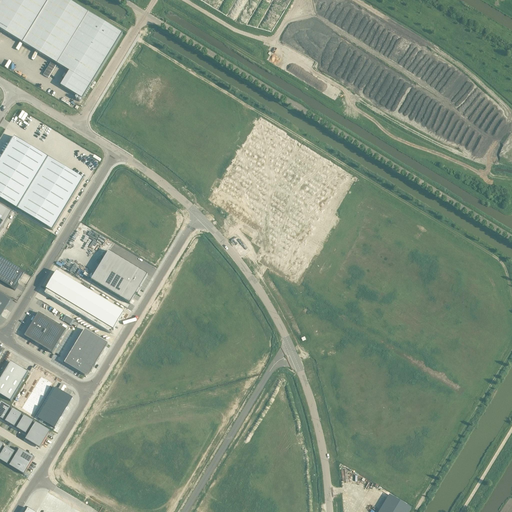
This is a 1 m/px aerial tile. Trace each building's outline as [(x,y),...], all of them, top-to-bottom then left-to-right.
[(123,34),(67,0),(0,0),(2,1),(0,4),(0,29),(69,72),(61,86),(83,99),(123,34)] [(14,137),(0,160),(0,198),(53,230),(84,179),(14,137)] [(285,157),(292,143),(284,139),(278,153),(285,157)] [(0,204),(0,232),(12,212),(0,204)] [(54,234),(20,214),(4,240),(38,260),(54,234)] [(148,275),(109,251),(91,280),(130,304),(136,294),(138,295),(141,290),(139,289),(148,275)] [(0,280),(15,290),(25,272),(0,257),(0,280)] [(47,290),(45,294),(110,334),(112,330),(113,331),(124,313),(57,272),(46,289),(47,290)] [(0,318),(11,300),(0,292),(0,318)] [(66,329),(39,313),(24,336),(52,353),(66,329)] [(85,329),(64,363),(84,376),(88,370),(91,371),(108,344),(85,329)] [(11,362),(0,379),(0,394),(11,401),(28,372),(27,372),(28,371),(24,369),(24,370),(11,362)] [(41,376),(22,408),(33,415),(52,382),(41,376)] [(56,388),(38,418),(55,428),(73,398),(56,388)] [(264,392),(252,412),(278,428),(286,415),(280,411),(284,404),(264,392)] [(1,402),(0,404),(0,418),(3,420),(11,407),(1,402)] [(13,409),(5,421),(15,427),(22,414),(13,409)] [(24,415),(17,428),(26,434),(34,421),(24,415)] [(36,422),(25,439),(40,448),(50,431),(36,422)] [(6,446),(0,455),(0,460),(7,465),(15,452),(6,446)] [(20,449),(9,466),(24,475),(34,457),(20,449)] [(390,495),(379,511),(408,511),(411,508),(390,495)]
